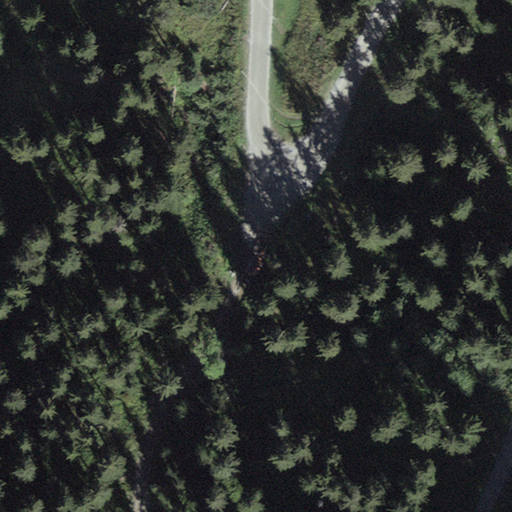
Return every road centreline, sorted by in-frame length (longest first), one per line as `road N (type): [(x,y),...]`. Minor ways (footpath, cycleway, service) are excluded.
road 1 (track): [(282,163),(303,161),(327,132),(395,0)]
road 2 (track): [(260,0),(260,134),(282,163)]
